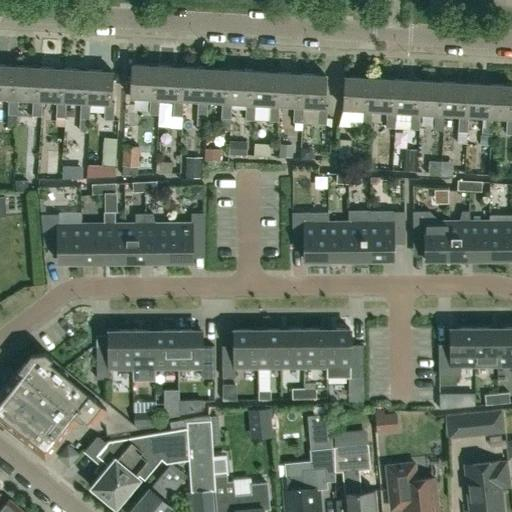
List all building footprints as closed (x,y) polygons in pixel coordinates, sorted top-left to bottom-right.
[(13,98),(15,67),(0,65),(0,96),(9,97),(8,115),(6,127),(16,128),(17,115),(18,98),(13,98)] [(154,98),(156,66),(131,65),(130,97),(149,98),(148,115),(158,115),(159,98),(154,98)] [(159,98),(173,99),(172,115),(182,116),(183,100),(178,99),(180,67),(156,66),(154,98),(159,98)] [(37,99),(39,68),(15,67),(13,98),(18,98),(32,99),(31,116),(42,117),(43,99),(37,99)] [(183,100),(197,100),(197,117),(206,117),(207,101),(202,100),(204,69),(180,67),(178,99),(183,100)] [(63,69),(39,68),(37,99),(43,99),(57,100),(56,118),(65,118),(66,100),(61,100),(63,69)] [(86,101),(87,70),(63,69),(61,100),(66,100),(81,101),(80,119),(79,130),(88,131),(89,119),(90,101),(86,101)] [(207,101),(221,101),(220,118),(230,118),(230,102),(226,101),(228,70),(204,69),(202,100),(207,101)] [(86,101),(90,101),(105,102),(104,120),(113,121),(114,103),(110,102),(112,71),(87,70),(86,101)] [(230,102),(245,102),(245,119),(254,120),(255,103),(250,102),(252,71),(228,70),(226,101),(230,102)] [(255,103),(269,103),(269,120),(278,121),(279,104),(275,104),(276,72),(252,71),(250,102),(255,103)] [(301,128),(302,122),(302,105),(299,105),(300,74),(276,72),(275,104),(279,104),(294,105),(293,122),(294,122),(294,128),(301,128)] [(299,105),(302,105),(317,106),(317,123),(326,123),(326,106),(323,106),(324,75),(300,74),(299,105)] [(343,108),(362,109),(361,125),(371,125),(372,109),(367,109),(368,78),(344,76),(343,108)] [(372,109),(386,110),(385,126),(395,126),(395,110),(391,110),(393,79),(368,78),(367,109),(372,109)] [(395,110),(410,111),(409,128),(419,129),(419,127),(419,112),(415,112),(417,80),(393,79),(391,110),(395,110)] [(439,113),(441,82),(417,80),(415,112),(419,112),(434,113),(433,128),(443,128),(443,114),(439,113)] [(463,115),(465,83),(441,82),(439,113),(443,114),(458,114),(457,129),(456,143),(466,143),(467,115),(463,115)] [(487,116),(489,84),(465,83),(463,115),(467,115),(482,116),(481,130),(490,130),(491,116),(487,116)] [(491,116),(506,117),(505,134),(511,134),(511,85),(489,84),(487,116),(491,116)] [(115,166),(117,138),(103,137),(102,165),(101,174),(113,175),(113,166),(115,166)] [(349,164),(351,140),(340,139),(339,163),(349,164)] [(122,175),(138,174),(139,146),(123,145),(122,175)] [(452,177),(453,161),(441,161),(440,176),(452,177)] [(337,173),(336,184),(348,184),(348,174),(337,173)] [(348,184),(360,185),(360,174),(348,174),(348,184)] [(458,180),(457,190),(469,191),(470,180),(458,180)] [(470,180),(469,191),(481,192),(482,181),(470,180)] [(132,182),(133,192),(145,192),(144,181),(132,182)] [(145,192),(157,191),(156,181),(144,181),(145,192)] [(104,194),(104,183),(92,184),(92,194),(104,194)] [(115,183),(104,183),(104,194),(116,193),(115,183)] [(191,199),(204,199),(204,195),(204,185),(190,186),(191,199)] [(448,222),(448,259),(470,258),(471,222),(469,222),(469,210),(462,210),(459,222),(448,222)] [(125,223),(115,223),(115,211),(104,212),(104,223),(103,223),(103,260),(125,260),(125,251),(125,223)] [(305,259),(326,259),(326,221),(313,221),(313,211),(292,212),(293,244),(305,243),(305,259)] [(370,211),(349,211),(349,221),(348,221),(348,259),(371,259),(371,221),(370,221),(370,211)] [(371,221),(371,259),(393,259),(393,243),(405,243),(405,211),(393,211),(393,221),(371,221)] [(448,259),(448,222),(426,222),(426,211),(413,211),(413,243),(426,243),(426,259),(448,259)] [(204,244),(204,212),(192,212),(192,222),(168,222),(168,224),(168,260),(192,260),(192,244),(204,244)] [(58,261),(82,261),(82,223),(58,223),(57,213),(44,213),(44,245),(58,245),(58,261)] [(125,251),(125,260),(146,260),(146,257),(146,255),(146,250),(146,244),(145,213),(135,213),(136,223),(125,223),(125,251)] [(146,244),(146,250),(146,255),(146,257),(146,260),(168,260),(168,224),(168,222),(155,222),(153,213),(145,213),(146,244)] [(326,259),(348,259),(348,221),(326,221),(326,259)] [(511,221),(493,222),(493,258),(511,258),(511,221)] [(493,222),(471,222),(470,258),(493,258),(493,222)] [(103,223),(82,223),(82,261),(103,260),(103,223)] [(475,365),(475,327),(451,327),(451,343),(438,343),(438,375),(459,375),(462,365),(475,365)] [(497,327),(475,327),(475,365),(497,365),(497,327)] [(497,365),(511,365),(511,327),(497,327),(497,365)] [(281,329),(281,367),(304,366),(304,328),(281,329)] [(304,328),(304,366),(328,366),(328,328),(304,328)] [(328,328),(328,366),(350,366),(350,376),(363,376),(362,344),(350,344),(350,328),(328,328)] [(96,345),(96,377),(109,377),(109,367),(133,367),(133,329),(108,329),(109,345),(96,345)] [(156,379),(156,367),(157,367),(156,329),(133,329),(133,367),(133,379),(156,379)] [(157,367),(180,367),(180,329),(156,329),(157,367)] [(180,329),(180,367),(201,367),(201,377),(214,377),(214,345),(202,345),(201,329),(180,329)] [(222,345),(222,377),(231,377),(231,367),(258,367),(257,329),(234,329),(234,345),(222,345)] [(258,367),(281,367),(281,329),(257,329),(258,367)] [(62,435),(80,414),(92,423),(96,418),(110,428),(108,431),(111,434),(139,428),(108,403),(44,352),(31,353),(0,391),(0,418),(45,455),(62,435)] [(291,398),(304,398),(303,387),(291,388),(291,398)] [(303,387),(304,398),(316,398),(316,387),(303,387)] [(258,389),(258,399),(270,399),(270,388),(258,389)] [(496,393),(497,404),(509,403),(508,391),(496,393)] [(439,408),(455,407),(454,393),(439,394),(439,408)] [(484,394),(485,405),(497,404),(496,393),(484,394)] [(164,416),(178,414),(178,403),(164,403),(164,416)] [(251,438),(273,436),(270,408),(249,410),(251,438)] [(448,438),(505,432),(502,408),(445,415),(448,438)] [(397,431),(396,413),(384,414),(383,410),(374,410),(376,433),(397,431)] [(145,413),(132,413),(132,423),(134,423),(145,423),(155,423),(155,413),(145,413)] [(314,415),(308,415),(310,449),(332,447),(329,414),(314,415)] [(102,476),(94,487),(104,495),(102,498),(110,504),(113,503),(116,505),(138,479),(137,478),(139,475),(145,480),(161,459),(166,463),(187,459),(190,459),(192,492),(216,490),(215,475),(213,476),(213,475),(208,422),(187,424),(187,428),(109,441),(97,455),(104,461),(95,471),(102,476)] [(334,447),(334,471),(342,471),(345,499),(335,500),(336,511),(376,511),(374,490),(360,491),(358,470),(370,468),(368,444),(367,444),(366,443),(334,445),(334,447)] [(69,465),(78,455),(68,447),(59,457),(69,465)] [(335,491),(334,471),(334,447),(332,447),(310,449),(309,449),(311,473),(281,476),(282,490),(284,490),(285,511),(321,511),(319,487),(315,487),(315,483),(321,483),(322,492),(335,491)] [(497,463),(496,460),(466,463),(471,511),(502,511),(499,486),(508,485),(506,462),(497,463)] [(416,480),(414,462),(386,465),(391,509),(403,507),(403,511),(437,511),(434,478),(416,480)] [(163,500),(183,476),(171,466),(151,491),(149,490),(131,511),(168,511),(172,508),(163,500)] [(264,511),(264,508),(269,507),(267,484),(251,485),(251,493),(234,494),(236,510),(235,510),(235,511),(264,511)] [(216,490),(192,492),(193,511),(213,511),(214,511),(217,511),(216,490)] [(0,511),(23,511),(9,500),(0,510),(0,511)]
